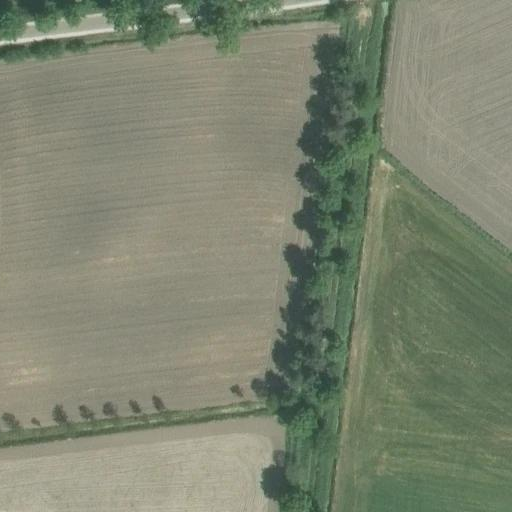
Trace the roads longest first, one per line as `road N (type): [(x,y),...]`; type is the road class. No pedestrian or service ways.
road 1 (track): [(363,0),(304,511)]
road 2 (unclassified): [(0,41),(345,0)]
